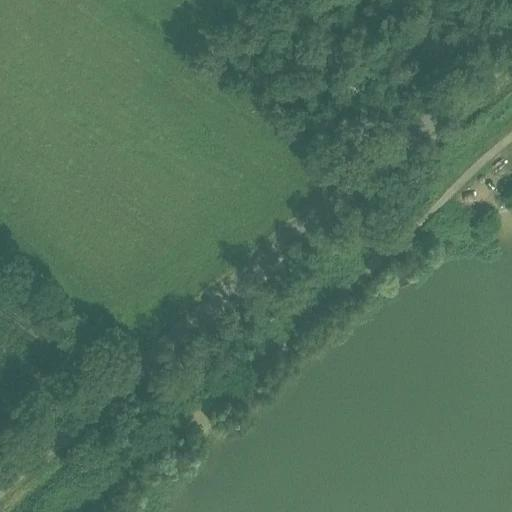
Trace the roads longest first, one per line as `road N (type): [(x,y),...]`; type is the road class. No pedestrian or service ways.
road 1 (unclassified): [(0,485),(511,53)]
road 2 (track): [(92,511),(155,439),(294,336),(511,141)]
